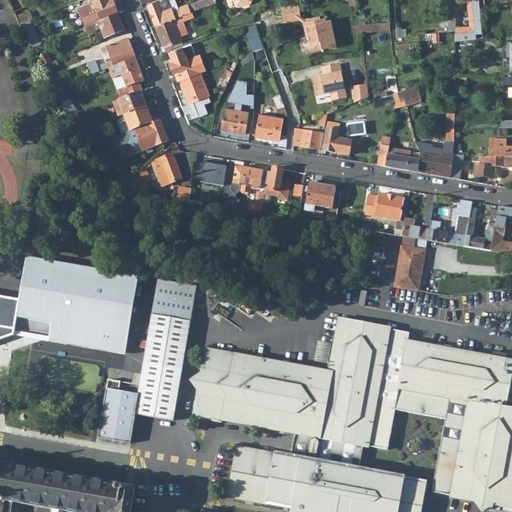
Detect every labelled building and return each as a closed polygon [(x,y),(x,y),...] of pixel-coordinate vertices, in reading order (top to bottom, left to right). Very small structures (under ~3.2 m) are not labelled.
[(9,0),(14,12),(27,6),(24,0),(9,0)] [(92,0),(95,5),(100,20),(117,13),(113,2),(111,3),(110,1),(107,2),(106,0),(92,0)] [(161,0),(158,1),(147,5),(155,26),(191,12),(189,6),(189,5),(187,6),(186,5),(172,10),(171,7),(170,8),(166,0),(161,0)] [(201,0),(194,3),(195,5),(196,10),(215,2),(214,0),(201,0)] [(482,38),(480,8),(479,5),(479,0),(471,0),(472,6),(474,22),(477,21),(477,25),(475,25),(476,38),(482,38)] [(297,3),(281,7),(284,22),(299,18),(300,15),(297,3)] [(89,17),(92,24),(101,21),(100,20),(95,5),(92,7),(95,15),(89,17)] [(17,18),(21,25),(26,22),(33,19),(30,12),(17,18)] [(193,17),(191,12),(155,26),(163,46),(165,51),(183,44),(181,39),(180,36),(187,33),(182,21),(193,17)] [(357,13),(359,24),(366,24),(364,12),(357,13)] [(85,27),(87,34),(98,29),(100,28),(101,31),(104,38),(124,31),(118,14),(101,21),(92,24),(85,27)] [(300,15),(299,18),(303,21),(306,38),(308,37),(305,21),(320,18),(320,15),(305,18),(300,15)] [(324,17),(320,18),(305,21),(308,37),(311,50),(322,48),(322,50),(336,47),(330,19),(325,20),(324,17)] [(21,25),(33,47),(38,46),(26,22),(21,25)] [(390,23),(375,24),(375,31),(390,30),(390,23)] [(249,39),(259,36),(255,25),(246,27),(249,35),(247,36),(249,39)] [(476,38),(475,25),(461,26),(455,27),(455,31),(455,36),(455,41),(476,38)] [(249,39),(253,52),(255,51),(263,48),(259,36),(249,39)] [(98,66),(100,71),(109,68),(114,66),(114,65),(135,57),(128,39),(102,50),(104,54),(108,52),(112,61),(107,63),(98,66)] [(196,56),(191,43),(169,52),(173,61),(169,62),(173,72),(177,71),(180,80),(200,72),(206,70),(200,54),(196,56)] [(253,59),(255,58),(253,52),(240,57),(242,63),(253,59)] [(38,57),(43,65),(47,64),(51,62),(47,53),(38,57)] [(145,81),(136,58),(117,65),(114,66),(109,68),(113,79),(122,75),(126,87),(117,91),(120,99),(127,97),(141,92),(142,91),(139,83),(145,81)] [(87,63),(92,74),(100,71),(98,66),(95,60),(87,63)] [(43,65),(54,88),(58,87),(49,67),(47,64),(43,65)] [(321,68),(322,76),(311,78),(315,97),(330,94),(331,101),(346,98),(339,64),(321,68)] [(229,70),(226,69),(216,91),(222,94),(233,72),(229,70)] [(200,72),(180,80),(179,80),(188,104),(209,96),(200,72)] [(220,130),(245,134),(249,112),(241,111),(243,103),(254,105),(254,94),(246,94),(247,81),(237,79),(227,101),(235,102),(234,109),(224,108),(220,130)] [(367,98),(369,97),(367,85),(351,87),(353,103),(367,98)] [(54,88),(61,103),(67,101),(60,86),(58,87),(54,88)] [(421,101),(416,87),(402,92),(405,101),(407,106),(421,101)] [(124,115),(147,107),(141,92),(127,97),(120,99),(118,100),(124,115)] [(385,92),(374,95),(376,100),(387,97),(385,92)] [(401,102),(405,101),(402,92),(399,93),(397,93),(393,95),(395,101),(395,103),(400,102),(400,103),(401,102)] [(284,107),(280,94),(272,97),(277,109),(284,107)] [(376,100),(375,100),(376,104),(395,101),(393,95),(387,97),(376,100)] [(113,102),(118,117),(124,115),(118,100),(113,102)] [(125,118),(130,131),(134,130),(153,123),(147,107),(124,115),(125,118)] [(283,118),(258,114),(255,136),(279,140),(283,118)] [(324,127),(327,115),(320,117),(318,126),(324,127)] [(69,119),(79,131),(86,129),(76,116),(69,119)] [(327,127),(323,150),(349,155),(351,141),(349,141),(350,136),(365,134),(363,123),(347,125),(347,130),(344,130),(338,130),(340,117),(331,116),(330,122),(328,122),(327,122),(327,127)] [(117,121),(123,135),(130,131),(125,118),(117,121)] [(160,120),(153,123),(134,130),(130,131),(123,135),(110,139),(114,149),(128,144),(133,156),(143,152),(144,155),(153,152),(152,148),(168,141),(160,120)] [(511,120),(501,122),(501,129),(511,127),(511,120)] [(294,129),(294,130),(293,145),(319,150),(322,133),(294,128),(294,129)] [(79,131),(91,147),(98,144),(86,129),(79,131)] [(382,137),(377,165),(385,167),(387,155),(388,148),(390,138),(382,137)] [(511,146),(505,146),(505,139),(490,138),(490,156),(511,157),(511,146)] [(387,155),(396,156),(397,150),(388,148),(387,155)] [(424,148),(422,154),(442,158),(443,153),(443,151),(424,148)] [(420,154),(410,152),(408,159),(396,156),(387,155),(385,167),(418,173),(420,161),(419,160),(420,154)] [(418,173),(449,178),(454,155),(443,153),(442,158),(422,154),(421,154),(420,161),(418,173)] [(152,163),(160,183),(162,182),(164,186),(182,179),(172,154),(153,162),(152,163)] [(454,155),(449,178),(460,180),(464,156),(454,155)] [(474,174),(493,177),(495,166),(505,167),(504,168),(511,167),(511,157),(490,156),(481,156),(480,164),(476,163),(474,174)] [(234,168),(234,171),(242,173),(243,167),(244,162),(235,160),(234,168)] [(195,167),(193,181),(201,182),(202,180),(225,184),(222,206),(236,208),(238,198),(235,195),(230,190),(234,171),(234,168),(204,163),(203,168),(195,167)] [(235,195),(240,191),(250,193),(251,186),(260,188),(263,170),(243,167),(242,173),(234,171),(230,190),(235,195)] [(268,172),(264,193),(279,196),(278,198),(287,199),(290,183),(281,182),(284,169),(273,167),(272,173),(268,172)] [(131,190),(149,174),(145,170),(133,180),(127,186),(131,190)] [(127,186),(133,180),(127,173),(124,176),(125,177),(119,183),(123,189),(127,186)] [(302,197),(304,185),(296,184),(294,195),(302,197)] [(309,184),(305,204),(315,206),(333,209),(336,189),(309,184)] [(179,188),(177,199),(189,201),(191,191),(191,190),(179,188)] [(191,191),(189,201),(204,203),(206,193),(191,191)] [(250,207),(249,210),(251,210),(261,212),(263,201),(264,193),(258,192),(256,204),(253,203),(252,207),(250,207)] [(368,195),(365,214),(397,220),(394,235),(402,236),(405,218),(406,213),(401,212),(404,198),(379,194),(378,197),(368,195)] [(405,218),(402,236),(403,236),(416,239),(427,241),(429,230),(435,195),(428,194),(424,218),(425,219),(423,229),(412,227),(414,220),(405,218)] [(461,200),(458,216),(464,217),(462,229),(468,229),(471,207),(472,202),(461,200)] [(305,204),(304,210),(314,212),(315,206),(305,204)] [(498,212),(491,251),(500,253),(501,244),(509,245),(510,238),(511,238),(511,228),(504,227),(506,218),(510,219),(511,208),(498,206),(498,212)] [(466,237),(464,247),(491,251),(498,212),(492,210),(487,238),(472,236),(477,208),(471,207),(468,229),(466,237)] [(429,230),(427,241),(464,247),(466,237),(429,230)] [(403,236),(395,287),(418,291),(425,250),(414,248),(416,239),(403,236)] [(500,253),(507,254),(509,245),(501,244),(500,253)] [(20,300),(15,331),(125,350),(138,277),(28,258),(20,300)] [(196,286),(157,280),(152,315),(190,321),(196,286)] [(20,300),(0,295),(0,339),(14,335),(15,331),(20,300)] [(190,321),(152,315),(139,394),(106,388),(98,437),(130,443),(135,414),(173,420),(190,321)] [(206,350),(195,414),(295,433),(290,457),(242,448),(237,451),(229,492),(232,497),(293,509),(293,511),(310,511),(311,511),(313,511),(419,511),(425,482),(359,470),(363,445),(388,450),(395,410),(445,419),(432,492),(511,506),(511,408),(504,407),(505,404),(506,396),(511,365),(511,361),(506,360),(507,354),(493,351),(492,358),(407,342),(409,333),(340,320),(330,373),(206,350)] [(15,331),(14,335),(125,354),(125,350),(15,331)] [(320,340),(315,360),(330,364),(332,353),(330,353),(332,343),(320,340)] [(0,511),(9,511),(12,502),(68,511),(132,511),(136,489),(0,465),(0,511)]
